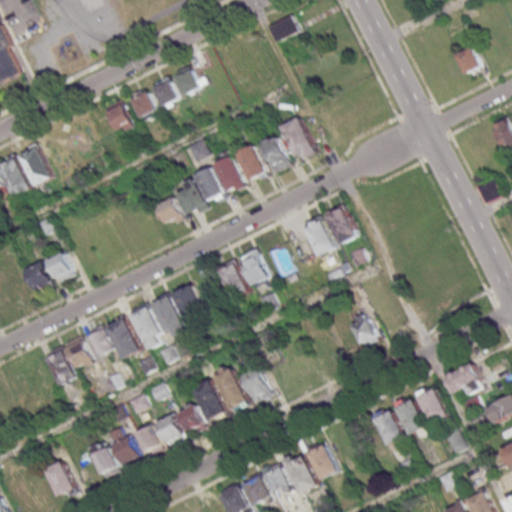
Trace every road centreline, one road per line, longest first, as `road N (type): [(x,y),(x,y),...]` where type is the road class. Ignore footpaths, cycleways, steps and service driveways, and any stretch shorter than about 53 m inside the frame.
road 1 (residential): [(0,348),(511,90)]
road 2 (residential): [(511,311),(114,511)]
road 3 (tertiary): [(511,299),(358,0)]
road 4 (residential): [(265,0),(0,132)]
